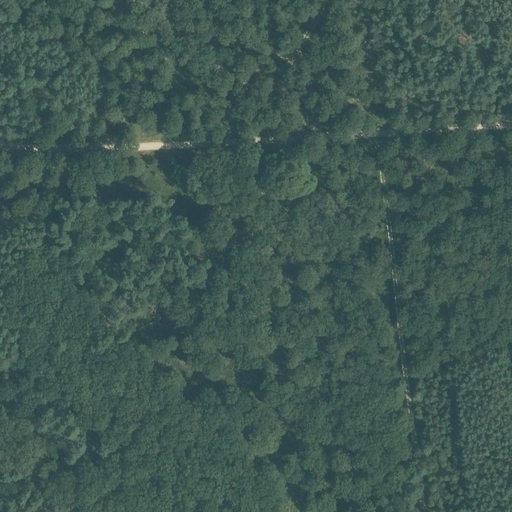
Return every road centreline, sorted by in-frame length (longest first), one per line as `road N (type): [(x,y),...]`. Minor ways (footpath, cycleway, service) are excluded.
road 1 (track): [(511,125),(112,149),(0,144)]
road 2 (track): [(326,0),(275,80),(269,140)]
